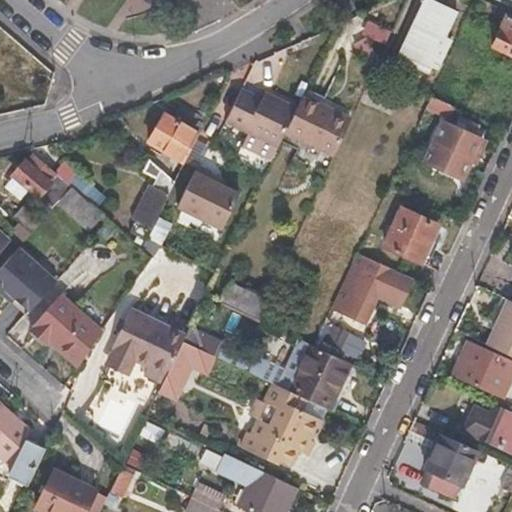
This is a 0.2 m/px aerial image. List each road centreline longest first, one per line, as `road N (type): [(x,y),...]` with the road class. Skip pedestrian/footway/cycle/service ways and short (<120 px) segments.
road 1 (residential): [(360,482),(511,155)]
road 2 (residential): [(291,0),(103,89)]
road 3 (residential): [(103,89),(9,0)]
